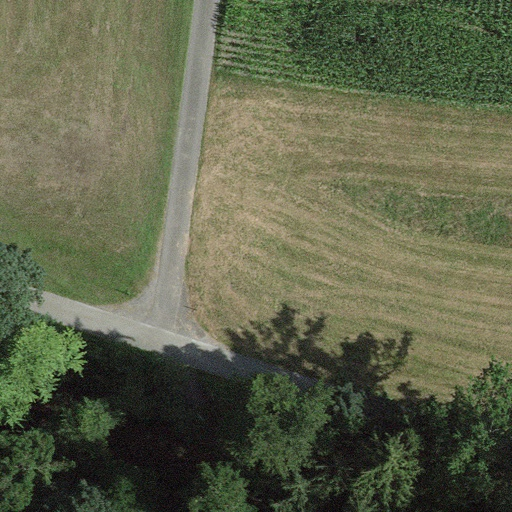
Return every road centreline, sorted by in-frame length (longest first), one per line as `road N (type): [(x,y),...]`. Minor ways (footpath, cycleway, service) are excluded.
road 1 (track): [(511,441),(370,410),(0,286)]
road 2 (track): [(165,336),(205,0)]
